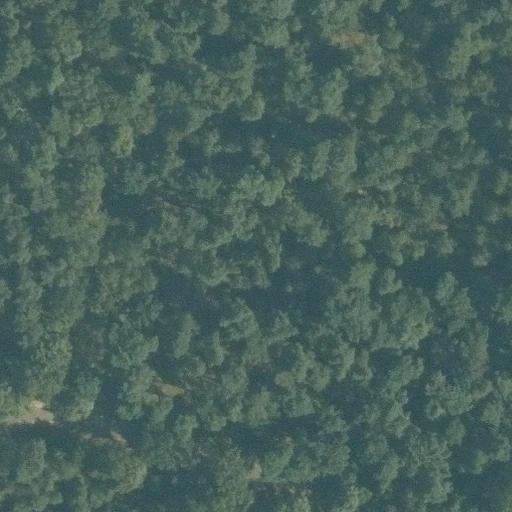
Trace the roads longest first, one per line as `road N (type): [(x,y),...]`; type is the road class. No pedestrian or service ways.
road 1 (unclassified): [(0,420),(34,397),(84,400),(398,511)]
road 2 (unknown): [(511,98),(435,173),(397,186),(303,187),(255,176)]
road 3 (unknown): [(0,185),(48,149),(99,135),(255,176)]
road 4 (track): [(34,397),(65,332),(98,196)]
road 5 (track): [(84,26),(99,135),(98,196)]
